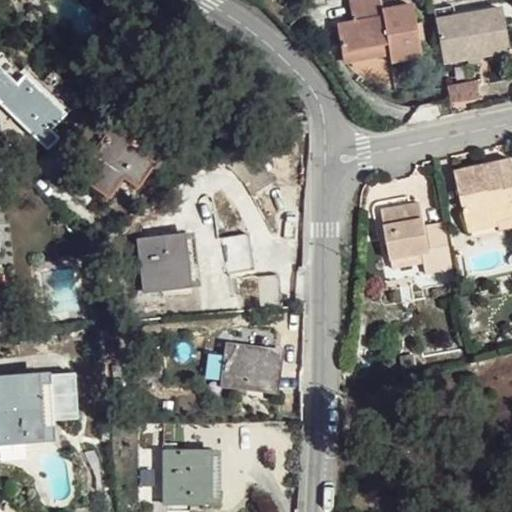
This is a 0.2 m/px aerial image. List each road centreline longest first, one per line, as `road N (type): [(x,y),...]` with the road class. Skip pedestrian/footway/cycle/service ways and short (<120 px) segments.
road 1 (residential): [(324,164),(314,511)]
road 2 (residential): [(208,0),(266,40),(309,86),(320,105),(324,164)]
road 3 (residential): [(511,121),(324,164)]
